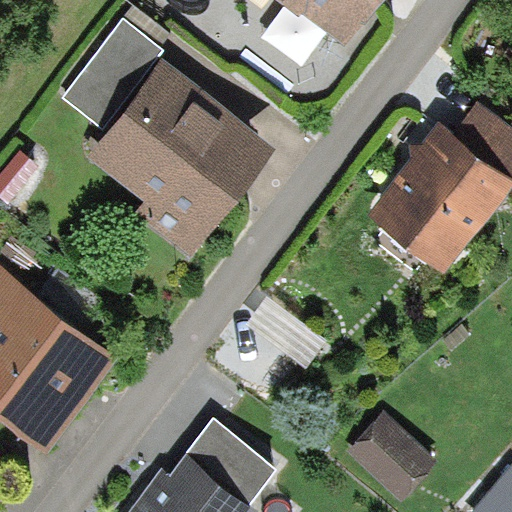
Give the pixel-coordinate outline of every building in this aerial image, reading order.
[(108,121),(88,149),(142,188),(130,205),(188,246),(273,127),(161,46),(175,27),(136,0),(134,0),(68,93),(108,121)] [(300,0),(342,31),(364,0),(300,0)] [(511,118),(479,93),(458,119),(511,161),(511,118)] [(511,161),(458,119),(445,108),(373,199),(446,256),(511,173),(511,161)] [(0,269),(0,411),(50,449),(118,357),(0,269)] [(284,398),(334,328),(271,282),(221,352),(284,398)] [(384,407),(351,444),(402,489),(435,452),(384,407)] [(186,462),(246,509),(275,472),(215,426),(186,462)] [(164,476),(135,511),(249,511),(246,509),(186,462),(171,481),(164,476)] [(511,511),(511,464),(473,510),(476,511),(511,511)]
